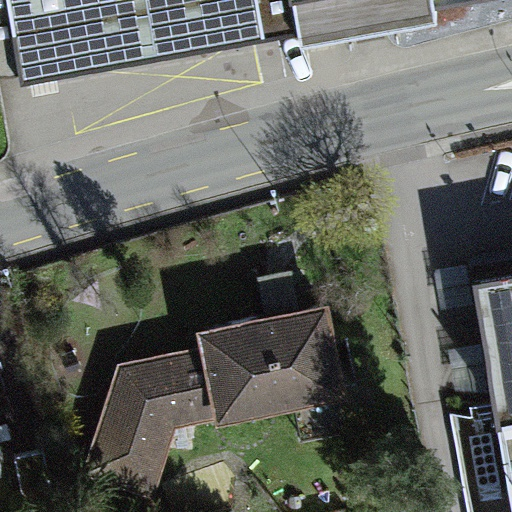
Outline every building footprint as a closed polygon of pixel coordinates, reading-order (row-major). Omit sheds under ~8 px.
[(8,0),(15,45),(289,0),(8,0)] [(511,511),(511,251),(472,258),(494,383),(446,392),(466,507),(467,511),(511,511)] [(467,263),(429,269),(449,386),(486,379),(467,263)] [(190,336),(194,356),(129,370),(97,465),(142,481),(163,419),(207,408),(211,426),(336,397),(314,307),(190,336)] [(0,467),(25,459),(0,384),(0,467)]
